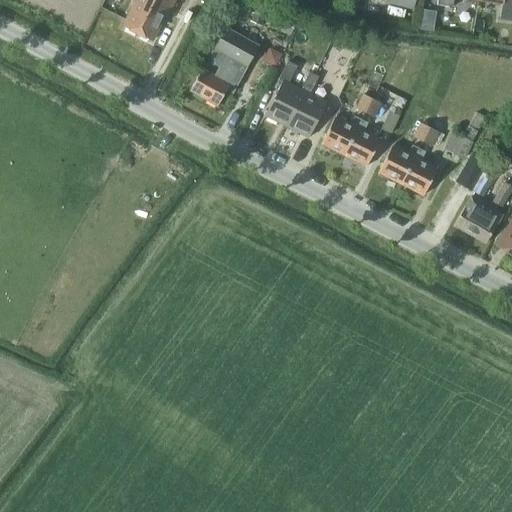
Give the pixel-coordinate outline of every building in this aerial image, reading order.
[(122,27),(127,30),(150,42),(163,17),(165,18),(174,0),(131,0),(131,1),(134,3),(122,27)] [(414,0),(385,0),(384,4),(412,11),(414,0)] [(511,0),(477,0),(501,4),(498,21),(511,22),(511,0)] [(257,2),(249,22),(260,27),(269,6),(257,2)] [(295,22),(273,12),(267,26),(289,36),(295,22)] [(434,18),(421,16),(419,30),(432,32),(434,18)] [(216,107),(225,92),(225,91),(231,94),(257,46),(223,28),(210,53),(215,64),(219,66),(213,77),(200,70),(189,91),(216,107)] [(303,93),(299,91),(287,84),(296,67),(287,62),(277,80),(281,82),(264,116),(286,127),(303,93)] [(308,73),(299,91),(303,93),(286,127),(308,138),(325,104),(308,95),(318,77),(308,73)] [(354,108),(364,113),(371,99),(360,94),(354,108)] [(380,104),(371,99),(364,113),(373,118),(380,104)] [(464,160),(472,142),(484,117),(475,112),(462,137),(451,132),(448,139),(447,139),(442,149),(464,160)] [(342,156),(360,121),(354,118),(350,125),(334,117),(320,144),(342,156)] [(366,124),(360,121),(342,156),(365,167),(379,140),(363,131),(366,124)] [(421,142),(428,128),(419,123),(411,137),(421,142)] [(437,132),(428,128),(421,142),(430,147),(437,132)] [(400,185),(417,149),(411,146),(407,154),(391,146),(377,173),(400,185)] [(424,153),(417,149),(400,185),(422,196),(436,168),(420,160),(424,153)] [(481,197),(493,177),(481,170),(486,163),(471,153),(454,182),(469,191),(470,190),(481,197)] [(500,208),(511,189),(511,188),(503,183),(491,202),(500,208)] [(495,225),(501,215),(470,197),(464,207),(453,226),(485,244),(496,226),(495,225)] [(511,218),(493,249),(511,260),(511,218)]
